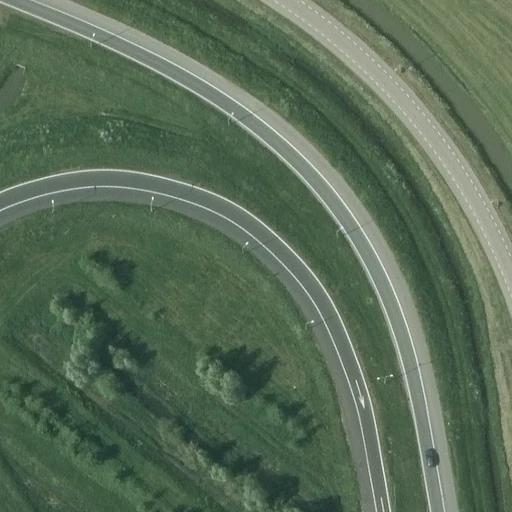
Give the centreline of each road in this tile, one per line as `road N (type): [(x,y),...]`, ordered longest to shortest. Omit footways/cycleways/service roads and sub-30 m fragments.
road 1 (motorway): [(438,511),(401,330),(333,198),(289,150),(231,108),(150,61),(5,0)]
road 2 (motorway): [(0,202),(83,181),(150,185),(226,210),(270,239),(310,285),(338,335),(357,382),(381,511)]
road 3 (tertiary): [(511,281),(470,194),(419,120),(360,59),(284,0)]
